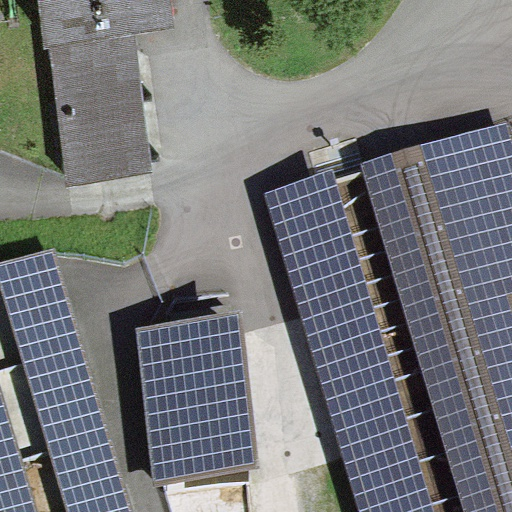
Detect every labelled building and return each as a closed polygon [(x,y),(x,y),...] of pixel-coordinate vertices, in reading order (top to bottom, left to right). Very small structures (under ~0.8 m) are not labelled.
[(166,0),(42,0),(76,199),(157,186),(133,43),(173,37),(166,0)] [(511,511),(511,138),(267,210),(355,511),(511,511)] [(136,511),(63,271),(0,289),(0,332),(54,511),(136,511)] [(237,341),(137,354),(157,503),(257,490),(237,341)] [(28,511),(0,416),(0,511),(28,511)]
